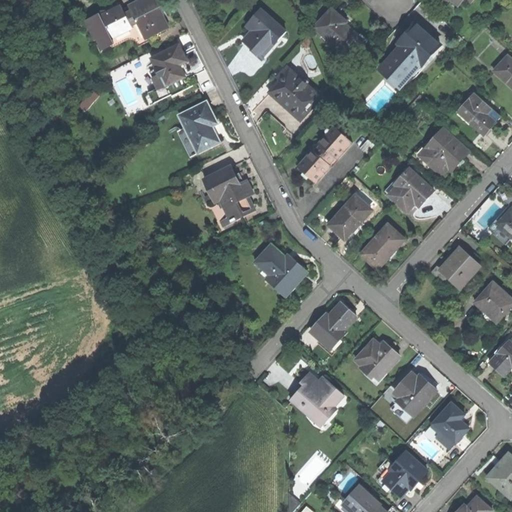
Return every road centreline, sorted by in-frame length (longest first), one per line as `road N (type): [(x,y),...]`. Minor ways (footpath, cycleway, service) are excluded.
road 1 (residential): [(184,0),(297,228),(344,269)]
road 2 (residential): [(505,165),(378,302)]
road 3 (residential): [(378,302),(506,418)]
road 4 (residential): [(344,269),(256,361)]
road 5 (residential): [(506,418),(424,511)]
